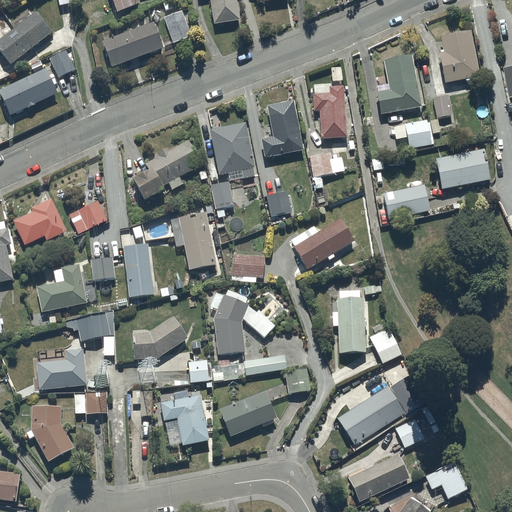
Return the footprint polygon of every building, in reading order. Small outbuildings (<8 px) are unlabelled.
[(57,0),(60,9),(72,6),(70,0),(57,0)] [(110,0),(117,15),(140,6),(137,0),(110,0)] [(210,0),(214,27),(240,23),(236,0),(210,0)] [(164,20),(173,45),(191,38),(182,13),(164,20)] [(0,42),(0,53),(11,67),(52,35),(35,14),(0,42)] [(102,44),(112,70),(163,51),(160,44),(161,44),(153,24),(102,44)] [(439,56),(445,86),(466,82),(466,84),(471,83),(470,81),(480,79),(471,33),(440,40),(443,53),(440,53),(441,56),(439,56)] [(49,60),(58,80),(75,73),(66,53),(49,60)] [(377,94),(381,117),(421,110),(412,58),(384,64),(389,92),(377,94)] [(46,71),(0,92),(0,97),(10,119),(58,96),(46,71)] [(511,97),(511,73),(503,76),(508,98),(511,97)] [(319,114),(321,141),(347,140),(344,89),(329,90),(330,96),(313,97),(314,114),(319,114)] [(433,101),(436,120),(451,117),(447,98),(433,101)] [(260,142),(265,161),(304,153),(294,103),(267,108),(273,139),(260,142)] [(430,124),(432,136),(440,134),(438,121),(430,123),(430,124)] [(432,136),(430,124),(427,125),(427,122),(393,129),(396,142),(407,140),(410,154),(434,149),(432,136)] [(228,176),(230,183),(254,179),(252,171),(254,170),(246,125),(209,132),(218,178),(228,176)] [(135,177),(137,181),(133,184),(144,205),(164,194),(162,189),(168,186),(172,193),(183,187),(179,180),(205,166),(191,141),(169,154),(167,151),(157,156),(158,159),(155,161),(154,160),(149,163),(150,164),(145,167),(149,175),(148,175),(145,172),(135,177)] [(436,162),(442,192),(490,183),(484,153),(436,162)] [(309,159),(313,180),(335,176),(331,154),(309,159)] [(291,160),(292,170),(305,168),(303,158),(291,160)] [(210,188),(215,212),(234,208),(229,184),(210,188)] [(383,196),(389,223),(430,214),(426,199),(428,199),(426,190),(424,191),(424,187),(383,196)] [(271,218),(292,214),(288,194),(277,196),(276,194),(266,196),(271,218)] [(13,224),(24,249),(44,239),(46,244),(66,234),(51,202),(31,211),(32,215),(13,224)] [(69,217),(78,237),(109,222),(100,202),(69,217)] [(184,249),(189,273),(216,268),(206,215),(178,220),(179,225),(171,226),(176,250),(184,249)] [(295,249),(293,250),(307,273),(327,260),(329,263),(335,259),(333,257),(353,244),(340,222),(318,235),(313,229),(291,242),(295,249)] [(0,285),(13,283),(6,248),(10,247),(7,231),(6,231),(4,224),(0,224),(0,285)] [(131,230),(134,242),(145,239),(141,227),(131,230)] [(123,249),(128,300),(153,297),(148,246),(123,249)] [(233,256),(231,277),(263,279),(264,258),(233,256)] [(90,262),(93,284),(115,282),(112,260),(90,262)] [(36,290),(41,315),(86,306),(79,267),(61,271),(61,272),(53,274),(55,286),(36,290)] [(364,289),(365,297),(376,295),(376,294),(381,293),(380,288),(375,289),(375,287),(364,289)] [(207,313),(215,317),(213,321),(213,324),(210,325),(210,327),(214,327),(217,358),(244,355),(241,325),(242,322),(264,340),(275,328),(258,313),(257,314),(254,312),(254,313),(248,308),(248,307),(245,306),(248,301),(227,292),(225,298),(223,297),(223,298),(216,295),(207,313)] [(338,329),(338,356),(365,356),(364,329),(366,329),(366,324),(364,324),(363,301),(360,301),(360,293),(339,294),(339,301),(337,302),(337,315),(332,315),(333,329),(338,329)] [(78,333),(80,344),(114,337),(112,314),(65,325),(66,329),(73,331),(73,333),(78,333)] [(132,336),(133,362),(158,361),(187,341),(173,320),(149,335),(132,336)] [(369,340),(382,366),(402,357),(389,330),(369,340)] [(103,340),(103,359),(114,359),(114,340),(103,340)] [(36,366),(39,393),(87,387),(83,351),(66,353),(67,362),(36,366)] [(284,357),(243,364),(246,378),(286,371),(284,357)] [(188,365),(190,385),(209,384),(207,363),(188,365)] [(286,380),(288,397),(310,393),(307,371),(282,374),(283,380),(286,380)] [(390,390),(407,416),(415,410),(398,384),(390,390)] [(387,390),(337,421),(354,450),(404,418),(387,390)] [(140,411),(140,419),(153,418),(152,393),(140,393),(140,406),(140,411)] [(160,406),(163,424),(177,421),(182,449),(209,443),(200,397),(188,400),(187,393),(173,396),(175,402),(160,406)] [(219,413),(230,440),(261,427),(262,430),(273,426),(272,423),(276,421),(265,394),(219,413)] [(75,397),(75,416),(86,416),(86,417),(106,417),(106,395),(85,395),(85,397),(75,397)] [(34,439),(48,465),(74,451),(61,426),(60,409),(31,410),(32,433),(26,436),(30,442),(34,439)] [(395,431),(404,450),(424,441),(415,421),(395,431)] [(347,480),(359,505),(410,481),(398,456),(347,480)] [(441,488),(447,502),(467,493),(454,464),(435,473),(436,475),(425,479),(431,492),(441,488)] [(0,473),(0,503),(16,506),(20,476),(0,473)] [(426,511),(410,501),(401,511),(426,511)]
